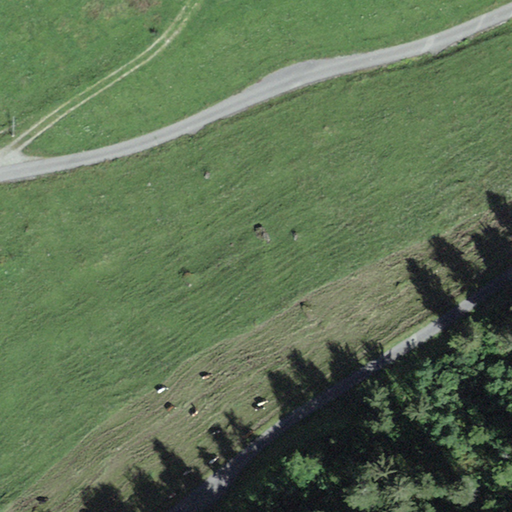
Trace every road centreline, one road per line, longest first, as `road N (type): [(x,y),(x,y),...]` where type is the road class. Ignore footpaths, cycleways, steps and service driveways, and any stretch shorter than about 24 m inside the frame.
road 1 (unclassified): [(0,176),(140,144),(292,81),(425,44),(511,9)]
road 2 (unclassified): [(175,511),(311,402),(511,272)]
road 3 (track): [(197,0),(147,55),(60,111),(0,165)]
